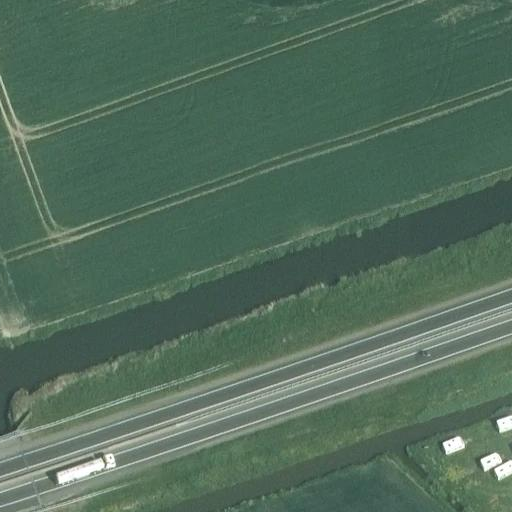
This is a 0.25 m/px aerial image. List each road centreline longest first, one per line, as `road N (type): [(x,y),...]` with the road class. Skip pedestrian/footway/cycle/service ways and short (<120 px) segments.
road 1 (trunk): [(0,500),(511,326)]
road 2 (trunk): [(511,299),(0,470)]
